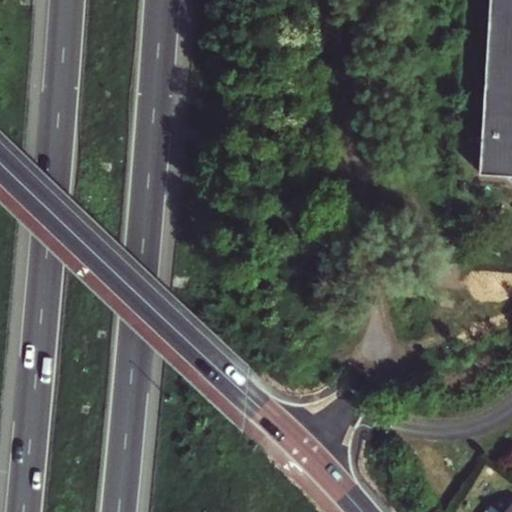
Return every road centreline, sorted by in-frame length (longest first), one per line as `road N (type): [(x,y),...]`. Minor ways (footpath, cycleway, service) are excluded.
road 1 (motorway): [(119,511),(162,0)]
road 2 (motorway): [(66,0),(23,511)]
road 3 (secondary): [(362,511),(0,160)]
